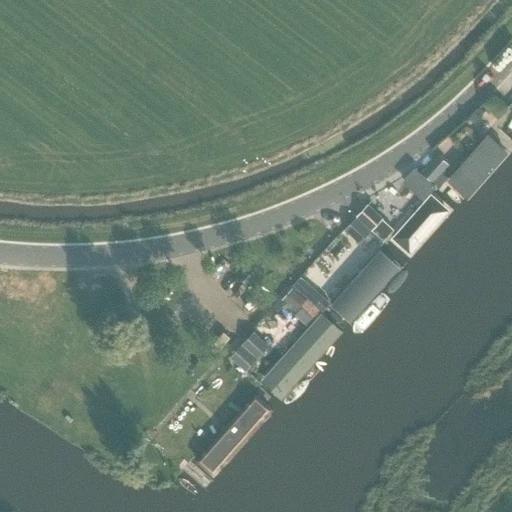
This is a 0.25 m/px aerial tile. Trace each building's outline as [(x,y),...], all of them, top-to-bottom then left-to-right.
[(498,124),(451,180),(451,188),(460,189),(507,132),(504,125),(498,124)] [(448,164),(438,155),(422,173),(432,182),(448,164)] [(420,174),(415,169),(404,181),(410,186),(420,174)] [(448,191),(439,190),(393,239),(395,244),(404,248),(451,199),(448,191)] [(368,205),(356,217),(371,231),(383,241),(393,229),(382,219),(368,205)] [(371,231),(356,217),(345,230),(359,243),(365,237),(379,249),(385,243),(383,241),(371,231)] [(392,252),(383,251),(330,309),(332,318),(343,318),(396,260),(392,252)] [(307,301),(292,289),(282,300),(297,313),(307,301)] [(327,322),(320,319),(268,379),(270,389),(280,387),(331,328),(327,322)] [(242,345),(257,358),(269,369),(281,356),(268,346),(253,332),(242,345)] [(245,371),(257,358),(242,345),(230,357),(245,371)] [(45,395),(52,383),(32,370),(24,382),(45,395)] [(270,401),(257,391),(203,451),(204,457),(216,459),(270,401)]
